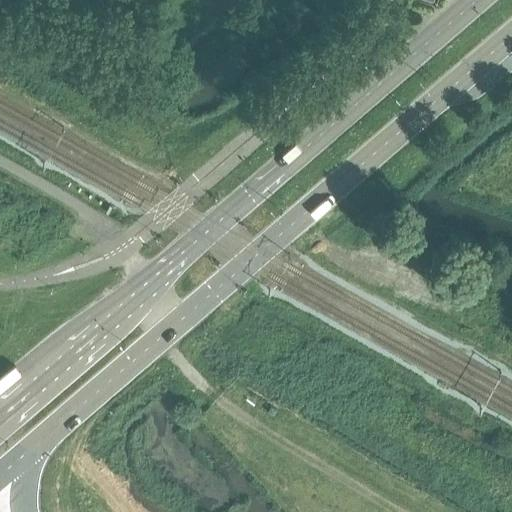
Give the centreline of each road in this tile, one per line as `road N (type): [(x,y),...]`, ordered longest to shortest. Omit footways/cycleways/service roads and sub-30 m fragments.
road 1 (secondary): [(0,485),(160,337),(511,42)]
road 2 (secondary): [(479,0),(0,411)]
road 3 (track): [(397,511),(232,408),(174,354)]
